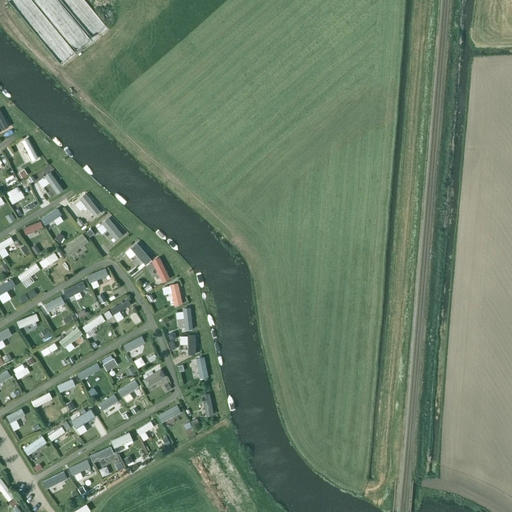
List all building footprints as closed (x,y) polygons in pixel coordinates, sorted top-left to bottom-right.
[(32,162),(39,158),(27,136),(20,140),(32,162)] [(50,170),(38,179),(49,195),(54,192),(56,195),(64,190),(50,170)] [(5,180),(8,185),(17,181),(14,175),(5,180)] [(6,191),(12,204),(24,198),(18,185),(6,191)] [(93,218),(99,214),(85,197),(79,201),(93,218)] [(56,208),(41,216),(45,222),(60,213),(56,208)] [(96,228),(113,243),(123,232),(106,216),(96,228)] [(54,218),(45,221),(48,229),(56,226),(54,218)] [(39,219),(23,226),(26,233),(42,226),(39,219)] [(85,231),(89,237),(94,233),(90,228),(85,231)] [(62,230),(55,234),(59,241),(66,238),(62,230)] [(14,235),(18,244),(24,241),(19,232),(14,235)] [(0,241),(0,249),(14,243),(11,236),(0,241)] [(69,252),(83,244),(79,237),(65,245),(69,252)] [(153,261),(137,241),(115,259),(117,262),(127,255),(135,265),(127,271),(132,277),(153,261)] [(37,261),(43,270),(59,260),(54,251),(37,261)] [(161,280),(169,277),(159,255),(151,258),(161,280)] [(16,277),(25,286),(36,276),(28,267),(16,277)] [(168,304),(182,302),(179,280),(169,281),(171,296),(167,297),(168,304)] [(9,288),(12,287),(9,282),(0,285),(0,294),(3,293),(5,297),(12,294),(9,288)] [(67,290),(71,302),(85,296),(80,284),(67,290)] [(149,303),(156,299),(153,293),(146,297),(149,303)] [(45,312),(65,303),(61,295),(42,304),(45,312)] [(93,298),(89,300),(93,309),(98,307),(93,298)] [(109,319),(116,315),(115,313),(131,304),(127,298),(109,307),(113,314),(110,315),(108,311),(105,313),(109,319)] [(15,319),(20,329),(39,321),(35,311),(15,319)] [(100,313),(81,326),(86,333),(105,320),(100,313)] [(63,348),(83,334),(77,326),(58,341),(63,348)] [(42,332),(45,339),(51,336),(48,329),(42,332)] [(0,332),(0,347),(10,342),(3,331),(0,332)] [(125,344),(132,355),(143,348),(135,337),(125,344)] [(48,349),(37,354),(43,365),(53,359),(48,349)] [(99,358),(107,371),(117,364),(110,352),(99,358)] [(196,355),(200,378),(207,376),(203,354),(196,355)] [(133,359),(136,365),(144,361),(141,355),(133,359)] [(32,357),(25,359),(27,365),(34,362),(32,357)] [(80,377),(99,368),(96,361),(77,370),(80,377)] [(16,378),(28,374),(25,364),(13,368),(16,378)] [(143,377),(148,385),(166,374),(160,365),(143,377)] [(0,383),(11,377),(6,369),(0,373),(0,383)] [(70,375),(56,384),(62,394),(76,385),(70,375)] [(136,396),(133,391),(139,388),(134,380),(119,390),(127,403),(136,396)] [(48,391),(31,400),(35,408),(52,399),(48,391)] [(115,402),(121,398),(117,392),(111,396),(115,402)] [(108,399),(99,405),(102,411),(112,405),(108,399)] [(9,420),(30,410),(27,403),(6,413),(9,420)] [(130,407),(133,413),(142,410),(139,403),(130,407)] [(170,423),(168,419),(179,413),(174,404),(158,413),(165,425),(170,423)] [(69,420),(74,427),(94,414),(90,407),(69,420)] [(134,425),(139,434),(154,427),(149,417),(134,425)] [(99,425),(104,432),(109,429),(104,421),(99,425)] [(47,434),(51,441),(66,433),(61,426),(47,434)] [(129,430),(111,438),(116,450),(134,442),(129,430)] [(22,446),(27,455),(48,443),(43,435),(22,446)] [(91,452),(101,476),(108,472),(103,460),(115,455),(109,444),(91,452)] [(77,479),(83,476),(80,470),(91,465),(88,458),(71,466),(77,479)] [(39,462),(33,466),(36,472),(42,468),(39,462)] [(46,483),(63,476),(61,470),(44,477),(46,483)] [(0,477),(0,489),(8,500),(14,495),(0,477)]
